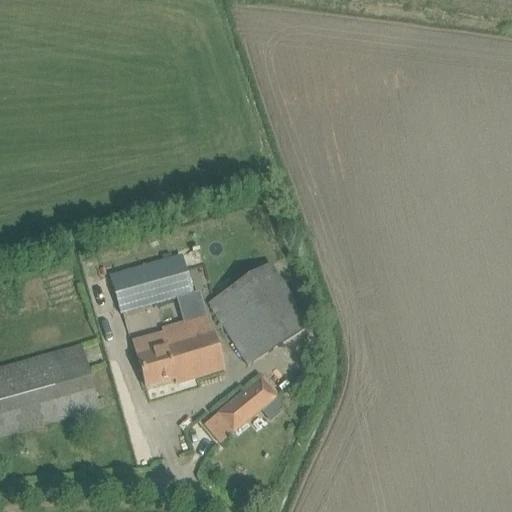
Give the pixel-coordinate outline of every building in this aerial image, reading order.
[(180,254),(107,275),(118,314),(191,293),(180,254)] [(208,302),(247,365),(308,327),(268,264),(208,302)] [(151,339),(133,344),(146,388),(175,380),(176,384),(195,379),(219,372),(203,318),(180,325),(160,330),(162,336),(165,348),(155,351),(151,339)] [(0,368),(0,438),(98,411),(80,346),(0,368)] [(263,379),(209,423),(224,441),(278,397),(263,379)]
